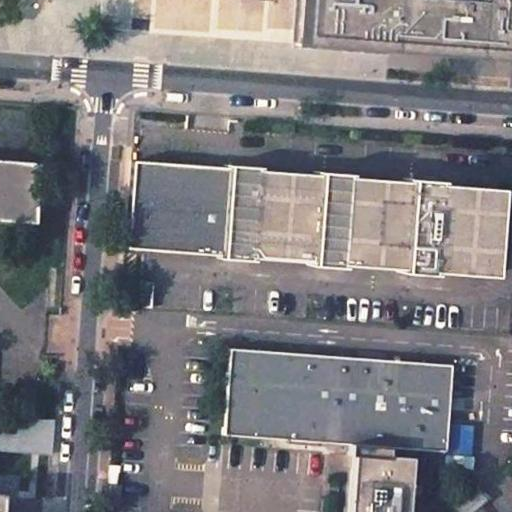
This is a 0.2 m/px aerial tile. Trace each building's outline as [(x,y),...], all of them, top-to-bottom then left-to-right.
[(511,0),(291,0),(287,45),(339,48),(380,50),(511,58),(511,0)] [(40,163),(0,160),(0,221),(37,224),(40,163)] [(128,160),(122,248),(214,255),(214,258),(248,260),(248,257),(304,261),(303,265),(338,267),(338,264),(393,268),(393,271),(428,274),(428,271),(489,275),(495,187),(435,183),(435,180),(400,177),(400,180),(345,176),(345,173),(311,170),(311,173),(256,169),(256,166),(221,164),(221,166),(128,160)] [(149,282),(118,280),(117,305),(148,307),(149,282)] [(406,511),(410,461),(388,459),(389,450),(445,454),(451,369),(230,352),(223,437),(350,447),(350,458),(353,458),(348,511),(406,511)] [(120,469),(108,468),(107,486),(116,486),(117,475),(119,476),(120,469)]
